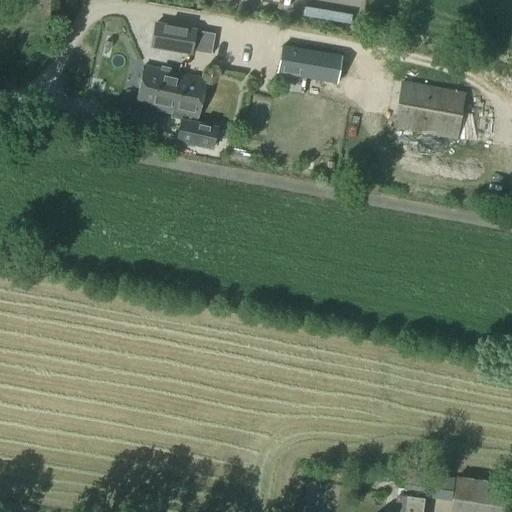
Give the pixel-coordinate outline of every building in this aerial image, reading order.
[(301,0),(299,11),(349,24),(354,0),(301,0)] [(191,52),(194,32),(154,25),(151,45),(191,52)] [(340,57),(281,47),(276,75),(308,80),(335,85),(340,57)] [(511,88),(511,60),(472,55),(468,82),(511,88)] [(141,68),(132,108),(166,116),(169,103),(163,102),(164,95),(154,93),(159,72),(141,68)] [(159,72),(154,93),(164,95),(163,102),(169,103),(166,116),(179,120),(180,121),(181,121),(176,142),(215,151),(220,129),(194,122),(203,83),(181,78),(159,72)] [(387,121),(450,134),(460,86),(441,82),(438,97),(394,88),(387,121)] [(398,475),(392,511),(421,511),(423,500),(452,504),(450,511),(500,511),(505,485),(455,477),(455,479),(406,472),(405,476),(398,475)]
